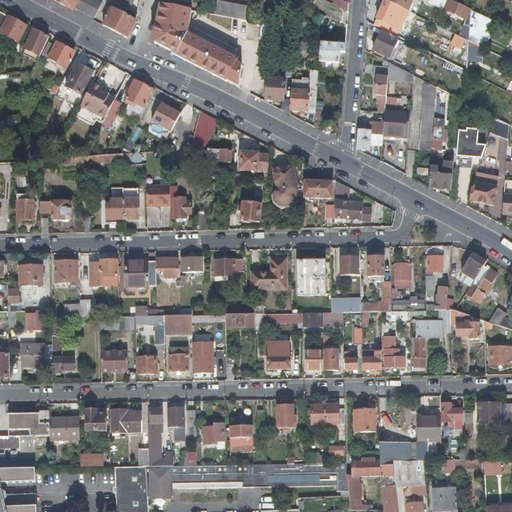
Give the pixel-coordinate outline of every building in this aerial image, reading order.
[(55,0),(74,9),(74,8),(78,0),(55,0)] [(78,0),(74,8),(94,18),(102,2),(98,0),(78,0)] [(349,4),(343,0),(334,0),(332,5),(349,13),(349,4)] [(386,0),(385,2),(393,5),(401,9),(406,11),(411,0),(386,0)] [(464,25),(471,26),(471,20),(472,11),(448,0),(428,0),(428,3),(442,9),(464,19),(464,25)] [(216,2),(214,18),(244,21),(246,6),(216,2)] [(394,15),(396,10),(399,11),(400,11),(401,9),(393,5),(385,2),(377,20),(379,22),(376,27),(392,35),(399,38),(402,31),(389,25),(394,15)] [(189,29),(192,11),(159,6),(154,33),(156,44),(173,52),(172,55),(239,88),(241,64),(237,62),(237,58),(188,33),(189,29)] [(127,37),(130,31),(136,21),(111,8),(103,25),(127,37)] [(0,10),(0,28),(2,29),(0,31),(0,34),(9,39),(11,37),(18,40),(27,25),(0,10)] [(311,26),(297,18),(296,24),(308,31),(311,26)] [(483,26),(476,22),(472,32),(479,35),(483,26)] [(25,48),(39,55),(49,36),(34,29),(25,48)] [(399,40),(382,32),(374,50),(373,51),(393,60),(397,51),(395,50),(399,40)] [(55,44),(49,40),(41,54),(48,57),(55,44)] [(55,44),(48,57),(56,62),(66,67),(75,50),(57,41),(55,44)] [(339,64),(339,53),(345,53),(346,47),(337,46),(321,44),(319,62),(339,64)] [(66,67),(56,62),(54,66),(64,71),(66,67)] [(293,78),(294,62),(287,62),(286,77),(293,78)] [(94,72),(78,63),(66,85),(82,93),(94,72)] [(386,103),(388,80),(389,68),(375,67),(374,77),(377,77),(375,97),(378,97),(378,104),(379,105),(379,113),(385,113),(385,110),(386,103)] [(60,85),(63,79),(58,76),(55,83),(60,85)] [(317,103),(319,78),(311,78),(310,86),(292,85),(290,112),(316,114),(317,103)] [(132,102),(143,107),(152,89),(135,80),(131,87),(129,92),(125,99),(127,99),(132,102)] [(284,102),(286,82),(267,80),(266,100),(284,102)] [(435,129),(436,114),(438,88),(425,82),(421,150),(433,151),(433,147),(434,141),(434,139),(435,129)] [(92,84),(79,108),(104,121),(114,101),(106,97),(108,94),(92,84)] [(104,121),(110,124),(120,104),(114,101),(104,121)] [(152,121),(173,131),(182,112),(168,106),(169,104),(162,101),(152,121)] [(137,118),(143,107),(132,102),(131,104),(125,102),(121,111),(137,118)] [(324,126),(325,104),(317,103),(316,114),(315,126),(324,126)] [(408,141),(411,112),(385,110),(385,113),(384,129),(384,130),(383,139),(408,141)] [(216,120),(200,112),(191,149),(205,148),(216,131),(216,120)] [(496,118),(490,134),(508,140),(509,125),(496,118)] [(370,147),(383,148),(383,136),(384,130),(384,129),(378,123),(372,122),(371,126),(366,125),(366,128),(363,128),(362,132),(359,132),(358,152),(361,152),(370,153),(370,147)] [(484,149),(486,141),(478,140),(478,124),(466,124),(466,127),(459,126),(458,142),(457,153),(482,154),(484,149)] [(443,141),(444,130),(435,129),(434,139),(443,141)] [(451,194),(455,154),(445,154),(444,176),(435,175),(436,158),(435,158),(436,148),(441,148),(442,142),(434,141),(433,147),(433,151),(429,191),(451,194)] [(408,158),(408,152),(405,149),(393,149),(394,147),(385,146),(384,156),(407,158),(408,158)] [(42,159),(54,158),(53,151),(42,151),(42,159)] [(231,163),(232,153),(222,152),(209,151),(208,162),(220,163),(221,162),(231,163)] [(268,173),(269,156),(242,154),(240,170),(242,171),(268,173)] [(428,168),(430,156),(417,154),(416,167),(424,167),(428,168)] [(298,190),(293,167),(276,171),(279,188),(277,191),(276,194),(276,198),(277,202),(279,204),(282,206),(287,207),(292,205),(295,202),(298,190)] [(497,189),(497,184),(474,179),(473,184),(497,189)] [(333,200),(333,185),(331,183),(306,182),(305,199),(333,200)] [(493,207),(497,189),(473,184),(470,203),(493,207)] [(171,207),(171,185),(147,185),(147,208),(171,207)] [(140,221),(140,201),(134,202),(131,202),(131,194),(115,194),(114,196),(114,199),(112,202),(123,202),(124,221),(140,221)] [(511,196),(504,196),(503,215),(511,215),(511,196)] [(192,214),(191,203),(186,203),(185,200),(176,200),(176,219),(186,219),(187,214),(192,214)] [(363,219),(363,207),(355,207),(355,202),(343,201),(335,201),(335,203),(335,219),(363,219)] [(34,223),(34,209),(34,203),(33,202),(27,202),(17,203),(18,223),(34,223)] [(124,221),(123,202),(112,202),(112,206),(107,206),(107,221),(108,221),(124,221)] [(71,219),(71,203),(41,203),(41,214),(52,214),(53,222),(64,222),(64,219),(71,219)] [(335,219),(335,203),(327,203),(327,212),(326,218),(327,219),(335,219)] [(260,223),(262,206),(244,204),(243,207),(243,212),(242,220),(243,221),(260,223)] [(373,219),(373,208),(372,207),(363,207),(363,219),(373,219)] [(206,231),(206,216),(196,216),(197,232),(206,231)] [(92,234),(91,218),(83,218),(84,234),(92,234)] [(49,235),(48,220),(41,220),(41,235),(49,235)] [(445,272),(444,257),(429,257),(429,268),(429,272),(433,272),(439,272),(439,275),(443,275),(443,272),(445,272)] [(486,264),(479,259),(477,259),(473,257),(468,265),(480,273),(484,267),(486,264)] [(0,283),(9,283),(8,258),(3,259),(3,263),(4,278),(0,278),(0,283)] [(178,278),(178,259),(157,260),(157,263),(157,270),(165,271),(165,278),(178,278)] [(359,276),(359,259),(352,259),(347,259),(341,259),(341,276),(350,276),(350,278),(351,279),(357,278),(356,276),(359,276)] [(384,278),(384,259),(368,259),(369,279),(384,278)] [(202,273),(202,260),(183,260),(184,273),(180,273),(181,287),(184,287),(184,284),(187,284),(186,277),(188,277),(187,273),(202,273)] [(287,290),(286,261),(272,261),(272,267),(272,274),(262,274),(253,275),(253,292),(287,290)] [(79,278),(78,262),(56,263),(56,274),(56,284),(66,284),(66,279),(79,278)] [(118,278),(118,262),(102,262),(103,264),(103,278),(118,278)] [(235,274),(235,262),(215,262),(215,278),(222,278),(222,282),(228,282),(228,278),(235,277),(235,274)] [(412,280),(412,265),(410,265),(406,266),(406,262),(398,262),(396,265),(396,274),(397,281),(397,288),(412,288),(412,280)] [(150,288),(149,263),(125,264),(126,287),(127,289),(150,288)] [(157,288),(157,270),(157,263),(149,263),(150,288),(157,288)] [(326,297),(325,263),(298,263),(299,297),(326,297)] [(103,278),(103,264),(91,265),(92,285),(103,285),(103,278)] [(480,273),(468,265),(463,273),(465,275),(470,278),(475,281),(480,273)] [(43,286),(43,267),(22,268),(22,287),(43,286)] [(480,304),(498,276),(484,267),(480,273),(475,281),(466,295),(480,304)] [(435,292),(435,278),(433,277),(433,272),(429,272),(429,268),(426,268),(427,297),(431,297),(433,297),(433,292),(435,292)] [(447,311),(449,289),(441,288),(438,309),(436,309),(436,307),(431,307),(427,307),(427,312),(447,311)] [(20,304),(20,292),(9,292),(9,298),(9,304),(9,313),(16,313),(26,313),(26,310),(22,310),(22,307),(13,307),(12,304),(20,304)] [(425,310),(425,302),(395,303),(395,311),(425,310)] [(344,314),(344,307),(343,303),(332,303),(332,314),(344,314)] [(392,313),(392,303),(379,304),(379,313),(382,313),(392,313)] [(82,319),(82,308),(82,306),(66,306),(66,319),(82,319)] [(93,316),(93,311),(87,311),(87,308),(82,308),(82,319),(87,319),(87,316),(93,316)] [(500,327),(507,318),(508,315),(498,309),(489,323),(495,325),(500,327)] [(473,325),(473,318),(456,311),(451,311),(452,326),(458,326),(473,325)] [(53,319),(53,312),(47,312),(36,312),(36,314),(37,320),(53,319)] [(412,327),(411,317),(411,312),(401,313),(402,318),(406,318),(407,327),(412,327)] [(37,331),(37,320),(36,314),(27,315),(27,324),(27,332),(37,331)] [(324,325),(324,314),(303,314),(303,321),(303,326),(324,325)] [(344,327),(344,314),(332,314),(324,314),(324,325),(324,328),(344,327)] [(255,328),(255,315),(247,315),(240,315),(226,316),(226,321),(226,328),(255,328)] [(165,326),(165,317),(158,317),(137,318),(137,327),(156,326),(165,326)] [(193,334),(193,322),(193,317),(181,317),(165,317),(165,326),(166,335),(193,334)] [(511,329),(511,321),(507,318),(500,327),(511,331),(511,329)] [(102,328),(101,319),(87,319),(87,328),(102,328)] [(444,340),(443,324),(419,325),(419,339),(416,340),(416,344),(417,359),(415,359),(415,370),(417,372),(427,371),(426,340),(444,340)] [(481,340),(481,325),(473,325),(458,326),(459,341),(481,340)] [(166,335),(165,326),(156,326),(156,346),(166,346),(166,335)] [(61,360),(61,343),(53,343),(54,360),(61,360)] [(47,367),(47,346),(22,346),(22,367),(47,367)] [(511,365),(511,353),(511,349),(502,349),(502,346),(491,346),(491,366),(511,365)] [(281,359),(280,350),(268,350),(268,359),(281,359)] [(340,371),(340,352),(339,351),(329,352),(326,352),(326,372),(340,371)] [(383,371),(383,352),(380,352),(376,353),(376,360),(370,360),(370,371),(383,371)] [(324,364),(324,353),(305,354),(306,372),(324,372),(324,364)] [(128,374),(128,354),(102,354),(102,374),(128,374)] [(0,378),(11,378),(10,356),(0,355),(0,378)] [(189,372),(189,356),(170,357),(171,373),(189,372)] [(215,375),(214,357),(213,356),(195,357),(195,375),(215,375)] [(299,370),(298,357),(290,357),(290,358),(291,370),(299,370)] [(158,375),(157,359),(156,358),(139,359),(140,375),(158,375)] [(291,370),(290,358),(281,359),(268,359),(268,371),(291,370)] [(406,369),(406,359),(404,358),(398,359),(386,359),(386,369),(406,369)] [(75,371),(75,359),(61,360),(54,360),(54,375),(63,374),(63,372),(75,371)] [(359,372),(358,360),(352,360),(346,360),(346,372),(359,372)] [(463,421),(463,410),(452,410),(452,405),(442,405),(442,416),(442,423),(450,423),(450,426),(455,426),(455,421),(463,421)] [(511,405),(480,406),(480,426),(511,426),(511,405)] [(340,425),(339,410),(339,406),(326,407),(326,425),(340,425)] [(298,428),(298,418),(295,418),(295,407),(279,408),(279,429),(285,429),(289,429),(298,428)] [(326,425),(326,407),(313,407),(313,410),(314,426),(326,425)] [(163,424),(163,410),(149,410),(149,426),(150,449),(150,466),(151,468),(159,467),(159,460),(158,425),(163,424)] [(186,428),(185,410),(170,410),(170,428),(186,428)] [(107,431),(106,411),(87,412),(88,432),(107,431)] [(143,433),(142,413),(131,414),(131,411),(113,411),(113,434),(143,433)] [(377,432),(376,411),(368,411),(363,411),(356,411),(357,432),(377,432)] [(50,420),(50,412),(41,412),(41,413),(41,425),(50,424),(50,420)] [(197,427),(196,412),(188,412),(188,427),(197,427)] [(41,425),(41,413),(9,413),(10,431),(30,431),(30,438),(36,438),(51,438),(50,424),(41,425)] [(443,440),(442,423),(442,416),(428,417),(419,417),(419,419),(419,440),(420,441),(443,440)] [(81,441),(81,419),(50,420),(50,424),(51,438),(51,441),(81,441)] [(225,442),(225,425),(214,425),(214,428),(204,428),(204,446),(218,445),(217,443),(225,442)] [(253,446),(253,427),(232,428),(231,429),(231,439),(236,438),(236,442),(236,447),(253,446)] [(22,449),(22,438),(10,438),(0,437),(0,449),(7,449),(22,449)] [(36,453),(36,438),(30,438),(22,438),(22,449),(22,453),(36,453)] [(413,462),(412,444),(394,445),(394,449),(394,462),(413,462)] [(344,456),(344,447),(342,447),(331,447),(331,457),(344,456)] [(394,462),(394,449),(381,448),(382,463),(394,462)] [(150,466),(150,449),(139,450),(140,467),(150,466)] [(426,462),(426,453),(417,453),(418,462),(424,462),(426,462)] [(175,467),(174,455),(167,455),(167,459),(159,460),(159,467),(175,467)] [(101,467),(100,458),(83,458),(83,467),(84,468),(101,467)] [(0,470),(17,470),(17,460),(0,460),(0,470)] [(382,477),(382,463),(376,463),(376,461),(366,461),(366,463),(354,464),(354,477),(354,478),(359,477),(382,477)] [(485,469),(484,461),(466,461),(461,461),(456,462),(456,470),(485,469)] [(395,476),(394,462),(382,463),(382,477),(395,476)] [(426,487),(424,462),(418,462),(413,462),(394,462),(395,476),(396,488),(396,489),(409,488),(413,488),(424,487),(426,487)] [(456,470),(456,462),(446,462),(446,474),(456,473),(456,470)] [(298,487),(296,465),(289,464),(268,465),(258,466),(260,488),(298,487)] [(349,477),(347,464),(328,464),(320,464),(309,464),(296,465),(298,487),(338,487),(339,493),(350,492),(349,477)] [(260,488),(258,466),(238,466),(228,466),(208,467),(208,478),(208,489),(260,488)] [(208,489),(208,478),(208,467),(196,467),(189,467),(185,467),(175,467),(159,467),(151,468),(148,468),(149,498),(173,497),(172,490),(208,489)] [(149,511),(149,498),(148,468),(117,468),(118,511),(149,511)] [(37,511),(37,495),(9,495),(6,492),(5,492),(3,490),(2,484),(37,482),(37,470),(17,470),(0,470),(0,511),(37,511)] [(361,495),(359,477),(354,478),(354,477),(349,477),(350,492),(350,496),(351,511),(367,511),(367,506),(362,507),(361,495)] [(425,498),(424,487),(413,488),(414,499),(425,498)] [(398,511),(396,489),(396,488),(385,489),(387,511),(398,511)] [(458,511),(457,490),(434,492),(435,511),(458,511)]
